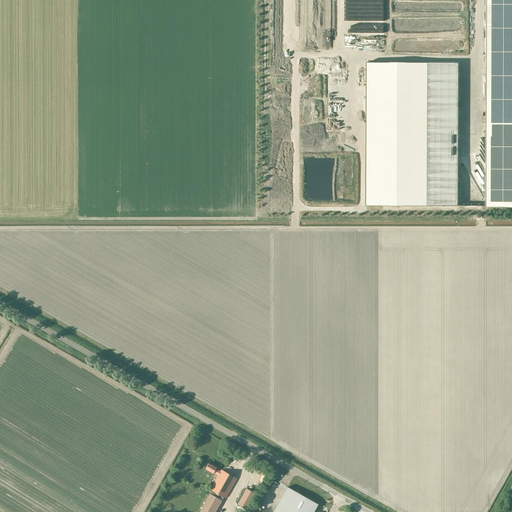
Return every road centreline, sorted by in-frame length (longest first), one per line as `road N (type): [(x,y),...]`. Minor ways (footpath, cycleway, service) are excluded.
road 1 (unclassified): [(340,496),(0,303)]
road 2 (unknown): [(358,0),(364,59),(481,60),(481,22)]
